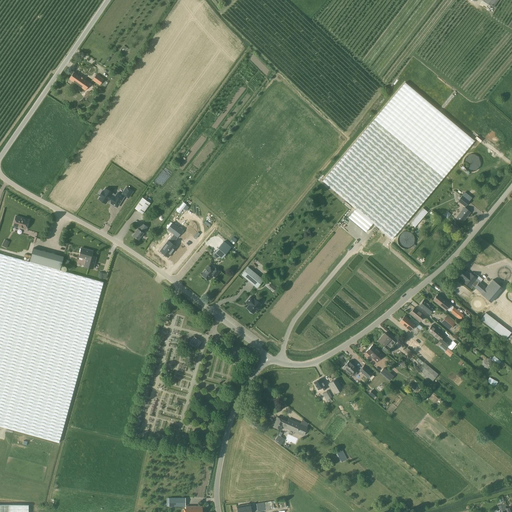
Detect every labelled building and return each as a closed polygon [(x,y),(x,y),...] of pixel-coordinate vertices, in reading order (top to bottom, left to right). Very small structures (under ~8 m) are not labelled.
[(494,8),(499,0),(482,0),(494,8)] [(85,90),(91,83),(74,72),(69,79),(85,90)] [(104,80),(99,76),(97,74),(93,80),(100,85),(104,80)] [(443,177),(474,140),(405,82),(374,119),(443,177)] [(322,181),(355,208),(347,218),(364,233),(373,223),(392,239),(443,177),(374,119),(322,181)] [(133,191),(126,187),(124,191),(126,192),(125,195),(128,198),(133,191)] [(100,196),(98,199),(106,204),(108,200),(111,202),(111,203),(117,207),(124,197),(117,193),(114,197),(111,195),(113,193),(105,188),(103,192),(102,191),(99,195),(100,196)] [(465,207),(469,201),(462,195),(458,201),(465,207)] [(142,215),(150,204),(142,198),(134,209),(142,215)] [(186,204),(183,202),(176,211),(179,213),(183,209),(186,211),(189,207),(186,205),(186,204)] [(462,223),(471,212),(464,207),(456,218),(462,223)] [(423,208),(410,223),(415,227),(428,212),(423,208)] [(26,229),(29,220),(16,216),(13,226),(26,229)] [(144,233),(148,227),(142,223),(138,228),(133,235),(139,240),(144,233)] [(183,231),(179,228),(178,229),(171,223),(166,230),(173,235),(168,242),(168,241),(159,252),(167,258),(176,247),(172,244),(177,238),(183,231)] [(398,243),(412,247),(415,234),(401,230),(398,243)] [(223,241),(214,252),(222,258),(231,247),(223,241)] [(0,426),(59,442),(103,282),(60,270),(64,256),(33,248),(30,262),(0,253),(0,426)] [(93,269),(96,257),(91,256),(93,251),(81,248),(79,257),(86,259),(84,266),(93,269)] [(215,277),(219,271),(214,267),(213,269),(208,266),(201,275),(208,280),(212,275),(215,277)] [(242,275),(257,287),(263,280),(248,267),(242,275)] [(472,284),(482,293),(481,293),(491,302),(502,288),(493,280),(486,287),(476,279),(477,278),(470,272),(469,273),(466,270),(465,271),(462,269),(458,274),(461,277),(460,278),(463,280),(463,281),(469,287),(472,284)] [(446,310),(450,304),(437,294),(433,299),(446,310)] [(252,312),(253,313),(256,310),(257,311),(260,307),(259,306),(261,304),(254,299),(250,297),(246,302),(249,305),(247,308),(250,310),(249,310),(249,311),(250,311),(250,312),(251,313),(252,313),(252,312)] [(429,314),(434,307),(424,299),(419,305),(429,314)] [(420,321),(425,315),(414,307),(409,313),(420,321)] [(450,312),(460,320),(464,315),(454,307),(450,312)] [(505,339),(510,332),(484,312),(479,319),(505,339)] [(449,329),(456,322),(447,315),(441,322),(449,329)] [(410,330),(415,324),(405,316),(400,322),(410,330)] [(428,331),(440,341),(448,347),(451,344),(448,341),(447,341),(442,337),(444,336),(432,326),(428,331)] [(378,341),(384,346),(386,344),(390,348),(395,342),(390,338),(391,338),(384,333),(378,341)] [(199,341),(194,338),(190,343),(195,347),(199,341)] [(429,349),(425,353),(408,339),(405,344),(428,363),(435,354),(429,349)] [(377,362),(384,355),(373,344),(366,351),(377,362)] [(449,356),(452,353),(447,348),(444,351),(449,356)] [(493,355),(490,359),(497,364),(500,360),(493,355)] [(351,374),(352,374),(353,376),(355,376),(357,373),(357,372),(355,371),(357,368),(349,360),(343,367),(351,374)] [(433,381),(438,374),(424,362),(418,369),(433,381)] [(373,374),(364,366),(359,371),(369,379),(373,374)] [(393,376),(383,368),(379,373),(389,381),(393,376)] [(449,378),(461,387),(464,382),(452,374),(449,378)] [(335,393),(343,389),(337,378),(329,383),(335,393)] [(326,388),(325,385),(323,381),(322,382),(320,379),(314,382),(318,389),(322,387),(323,390),(326,388)] [(379,382),(375,387),(379,391),(384,386),(379,382)] [(326,400),(328,399),(332,397),(328,390),(322,393),(326,400)] [(303,435),(307,427),(288,419),(287,422),(284,421),(285,420),(277,417),(273,426),(281,429),(282,426),(303,435)] [(339,461),(346,459),(343,449),(336,452),(339,461)] [(186,505),(186,497),(169,497),(169,505),(186,505)] [(273,500),(256,503),(258,511),(265,510),(270,509),(270,508),(274,508),(273,500)] [(0,511),(28,511),(28,504),(0,503),(0,511)]
